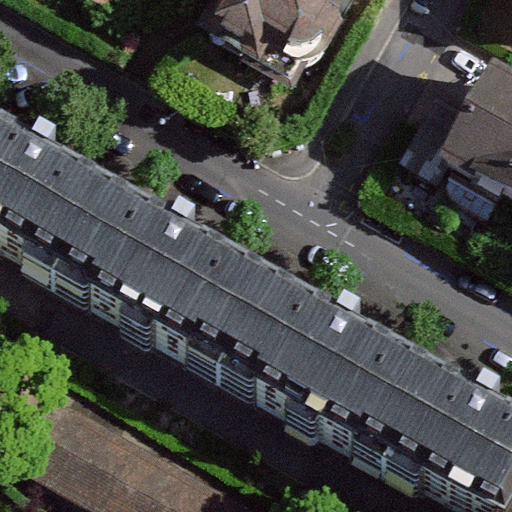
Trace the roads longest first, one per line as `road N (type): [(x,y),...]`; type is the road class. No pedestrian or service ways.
road 1 (residential): [(309,229),(0,54)]
road 2 (residential): [(447,0),(309,229)]
road 3 (residential): [(511,342),(309,229)]
